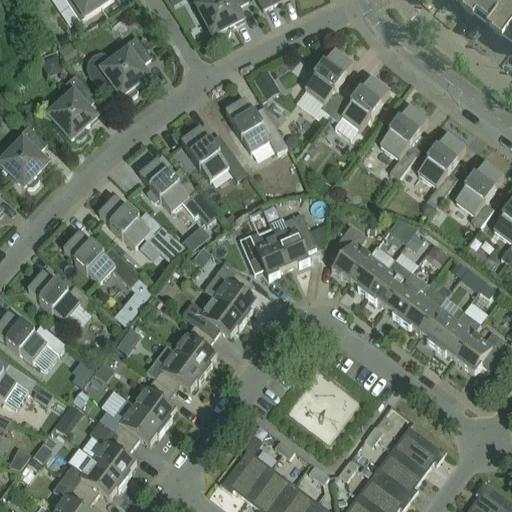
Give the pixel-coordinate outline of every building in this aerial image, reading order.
[(61,0),(78,26),(112,4),(111,1),(112,0),(61,0)] [(212,41),(215,39),(216,41),(220,42),(228,39),(229,34),(229,32),(242,25),(235,11),(247,5),(244,0),(214,0),(195,11),(212,41)] [(253,0),(261,15),(283,4),(286,2),(288,0),(253,0)] [(491,26),(509,0),(464,0),(461,4),(461,3),(458,7),(473,18),(476,14),(489,25),(491,26)] [(511,0),(509,0),(491,26),(489,25),(487,29),(502,40),(504,36),(511,41),(511,0)] [(127,55),(114,64),(102,73),(93,62),(88,68),(87,75),(90,82),(96,87),(104,88),(108,86),(120,102),(122,101),(123,102),(129,103),(135,99),(136,93),(135,92),(148,82),(139,70),(150,62),(135,41),(124,50),(127,55)] [(320,114),(327,119),(328,120),(342,102),(334,96),(343,84),(342,83),(352,70),(333,56),(324,69),(323,68),(313,81),(314,82),(304,95),(324,110),(320,114)] [(86,111),(96,102),(74,79),(64,89),(72,98),(47,120),(70,146),(72,144),(73,145),(78,145),(84,140),(84,135),(83,134),(96,123),(86,111)] [(350,108),(342,102),(328,120),(337,127),(334,132),(350,144),(357,134),(359,136),(369,124),(370,124),(380,111),(379,110),(389,97),(370,83),(360,96),(359,95),(350,108)] [(259,126),(254,118),(253,118),(245,105),(225,117),(233,130),(232,131),(240,145),(242,145),(250,158),(269,147),(275,158),(286,151),(268,121),(259,126)] [(388,177),(398,184),(417,158),(409,152),(419,140),(417,139),(427,126),(408,112),(399,125),(397,124),(388,137),(389,138),(379,151),(398,165),(388,177)] [(36,158),(45,148),(27,130),(17,141),(21,145),(0,167),(0,171),(23,193),(25,191),(26,192),(31,192),(37,186),(36,181),(35,180),(47,168),(36,158)] [(216,151),(210,143),(208,139),(205,141),(199,133),(180,147),(190,160),(189,161),(198,174),(199,173),(209,186),(227,173),(235,185),(245,177),(223,147),(216,151)] [(426,205),(435,212),(455,186),(447,180),(456,168),(455,167),(465,154),(446,140),(436,153),(435,152),(425,166),(426,166),(417,179),(435,193),(426,205)] [(218,221),(207,207),(182,178),(175,185),(168,177),(167,178),(157,165),(139,180),(149,193),(148,193),(159,206),(160,205),(170,218),(182,208),(194,222),(197,220),(206,231),(218,221)] [(469,226),(479,233),(492,215),(484,209),(494,196),(493,195),(502,182),(484,168),(474,181),(473,180),(463,194),(464,195),(454,207),(473,221),(469,226)] [(114,203),(98,220),(110,231),(109,232),(121,243),(122,243),(133,254),(143,243),(168,267),(182,252),(145,217),(138,224),(127,213),(126,214),(114,203)] [(502,223),(492,235),(511,249),(500,263),(509,270),(511,265),(511,208),(511,209),(507,206),(497,219),(501,222),(502,223)] [(268,229),(270,234),(287,273),(297,269),(298,271),(309,266),(305,257),(315,253),(301,219),(282,227),(281,223),(268,229)] [(350,287),(369,261),(358,253),(365,243),(349,231),(327,260),(336,267),(330,275),(340,282),(341,281),(350,287)] [(278,277),(287,273),(270,234),(258,239),(257,238),(239,246),(253,279),(264,275),(267,284),(279,279),(278,277)] [(86,278),(98,289),(111,275),(129,292),(140,281),(109,252),(103,259),(91,249),(90,249),(79,239),(62,256),(74,267),(73,267),(85,279),(86,278)] [(365,302),(393,265),(376,252),(369,261),(350,287),(358,293),(356,295),(365,302)] [(384,313),(411,278),(393,265),(365,302),(374,308),(376,306),(384,313)] [(247,299),(253,290),(222,267),(202,294),(214,303),(245,326),(251,317),(249,315),(256,306),(247,299)] [(83,314),(91,305),(74,290),(67,298),(55,287),(54,288),(42,278),(27,296),(39,306),(38,307),(51,318),(52,317),(64,327),(79,310),(83,314)] [(400,327),(427,291),(411,278),(384,313),(392,319),(391,321),(400,327)] [(419,338),(438,313),(445,304),(434,295),(439,288),(433,283),(427,291),(400,327),(409,334),(411,332),(419,338)] [(164,313),(175,299),(165,291),(154,305),(164,313)] [(238,335),(245,326),(214,303),(203,317),(191,308),(182,320),(194,330),(213,344),(219,335),(229,343),(236,334),(238,335)] [(435,353),(462,317),(457,313),(450,322),(438,313),(419,338),(427,345),(426,347),(435,353)] [(453,364),(473,338),(479,330),(462,317),(435,353),(444,360),(445,358),(453,364)] [(31,368),(32,366),(43,375),(46,375),(65,350),(40,330),(33,338),(21,328),(20,329),(8,319),(0,328),(0,342),(6,347),(5,348),(18,359),(19,358),(31,368)] [(206,353),(213,344),(194,330),(174,357),(204,380),(211,371),(209,369),(216,360),(206,353)] [(129,334),(115,352),(125,359),(139,341),(129,334)] [(488,376),(507,350),(491,337),(484,347),(473,338),(453,364),(473,379),(480,370),(488,376)] [(166,351),(145,378),(153,384),(173,398),(179,389),(189,397),(196,387),(197,389),(204,380),(174,357),(166,351)] [(52,397),(8,369),(2,377),(0,375),(0,405),(3,407),(4,406),(15,414),(27,395),(29,397),(31,393),(34,395),(31,400),(45,409),(52,397)] [(166,407),(172,399),(173,398),(153,384),(133,411),(164,434),(171,425),(169,423),(176,414),(166,407)] [(157,443),(164,434),(133,411),(125,404),(112,421),(111,421),(105,416),(98,426),(114,437),(113,438),(132,452),(139,443),(149,450),(155,441),(157,443)] [(10,426),(0,420),(0,433),(5,436),(10,426)] [(67,420),(50,445),(64,454),(81,430),(67,420)] [(126,461),(132,452),(113,438),(114,437),(98,426),(89,439),(104,450),(93,465),(124,487),(131,478),(129,477),(135,468),(126,461)] [(385,433),(378,427),(369,439),(376,445),(385,433)] [(409,430),(390,455),(423,480),(433,466),(435,468),(435,469),(435,470),(445,457),(443,458),(409,432),(410,431),(409,430)] [(371,452),(376,445),(369,439),(363,446),(371,452)] [(281,458),(287,451),(285,450),(279,445),(274,453),(281,458)] [(288,464),(294,456),(287,451),(281,458),(288,464)] [(219,489),(218,490),(231,499),(232,498),(231,497),(232,495),(246,505),(270,472),(269,471),(245,454),(245,455),(246,456),(221,490),(219,489)] [(374,478),(373,478),(409,505),(417,494),(416,494),(415,495),(413,493),(423,480),(390,455),(374,478)] [(117,497),(124,487),(93,465),(83,478),(71,470),(61,483),(92,506),(99,497),(108,504),(115,495),(117,497)] [(356,472),(348,466),(343,473),(351,479),(356,472)] [(315,484),(321,476),(313,471),(308,478),(315,484)] [(270,472),(246,505),(255,511),(276,511),(293,490),(293,489),(270,472)] [(345,486),(351,479),(343,473),(338,480),(345,486)] [(322,489),(328,482),(321,476),(315,484),(322,489)] [(373,478),(356,502),(369,511),(403,511),(409,505),(373,478)] [(87,511),(92,506),(61,483),(52,496),(63,505),(57,511),(87,511)] [(478,500),(469,511),(511,511),(511,509),(484,488),(485,487),(484,486),(474,499),(475,500),(476,498),(478,500)] [(293,490),(276,511),(312,511),(317,507),(316,506),(293,490)] [(369,511),(356,502),(347,511),(369,511)]
